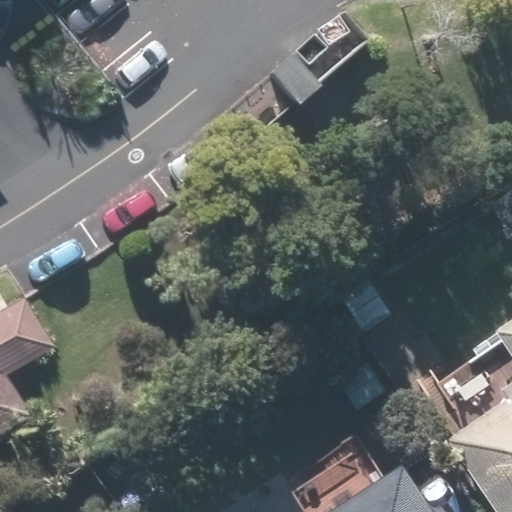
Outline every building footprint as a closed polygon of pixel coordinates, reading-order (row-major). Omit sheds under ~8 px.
[(511,198),(498,210),(511,229),(511,198)] [(378,269),(342,296),(369,333),(406,307),(378,269)] [(511,337),(511,397),(457,438),(511,511),(511,333),(510,335),(511,337)] [(0,419),(15,411),(0,385),(0,419)] [(322,511),(474,511),(459,489),(445,499),(422,464),(401,478),(368,426),(297,472),(322,511)]
